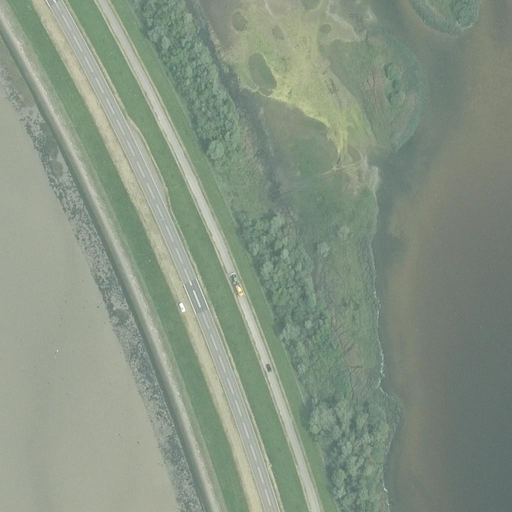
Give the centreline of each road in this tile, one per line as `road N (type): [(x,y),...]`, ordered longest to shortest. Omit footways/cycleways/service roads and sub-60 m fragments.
road 1 (primary): [(271,511),(152,197),(51,0)]
road 2 (unclassified): [(314,511),(227,265),(99,0)]
